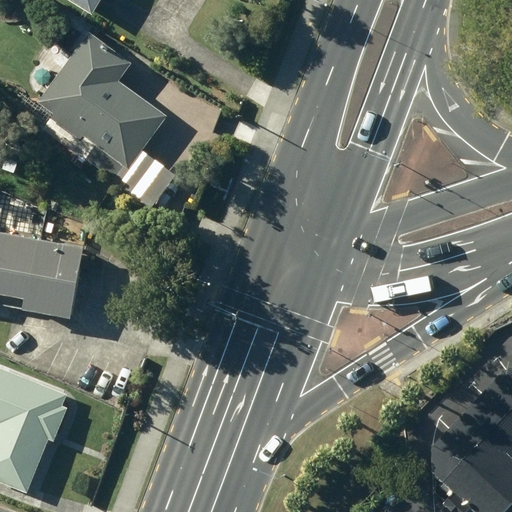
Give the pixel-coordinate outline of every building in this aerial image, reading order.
[(79,0),(105,15),(114,0),(79,0)] [(61,138),(56,145),(91,169),(95,163),(125,183),(136,167),(140,170),(178,116),(131,82),(145,63),(101,32),(50,105),(64,115),(53,132),(61,138)] [(0,291),(41,299),(39,311),(86,320),(100,249),(0,229),(0,291)] [(511,511),(511,461),(507,456),(511,450),(511,363),(497,371),(426,449),(428,472),(448,491),(438,502),(448,511),(456,511),(463,505),(470,511),(511,511)] [(0,423),(8,427),(0,444),(0,478),(38,494),(60,441),(63,442),(77,409),(71,406),(75,396),(0,365),(0,423)]
